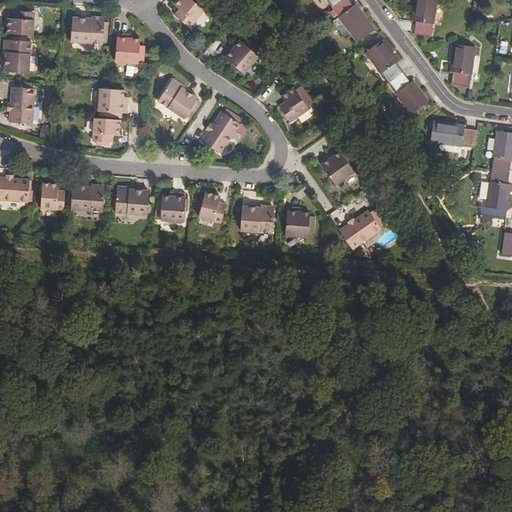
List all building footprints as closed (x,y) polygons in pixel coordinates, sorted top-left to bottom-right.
[(189,26),(204,8),(194,0),(177,0),(174,5),(178,8),(174,13),(189,26)] [(327,0),(335,10),(334,11),(354,36),(371,23),(352,0),(348,0),(327,0)] [(409,0),(408,14),(411,14),(409,27),(426,29),(427,17),(429,18),(431,0),(409,0)] [(8,16),(8,32),(34,34),(35,10),(18,9),(18,16),(8,16)] [(95,19),(88,18),(73,18),(72,42),(103,44),(104,20),(102,16),(97,16),(95,19)] [(129,37),(129,33),(117,32),(115,61),(139,63),(140,37),(133,37),(129,37)] [(405,78),(391,58),(394,55),(378,34),(362,47),(377,67),(378,66),(393,87),(392,87),(407,108),(425,95),(409,75),(405,78)] [(3,40),(3,47),(5,49),(5,55),(4,70),(28,72),(30,40),(6,38),(3,40)] [(467,68),(469,69),(473,41),(452,38),(447,65),(451,66),(450,78),(466,80),(467,68)] [(234,49),(232,47),(224,57),(245,73),(260,56),(240,40),(236,45),(234,49)] [(180,86),(180,83),(176,80),(170,81),(157,100),(185,118),(198,98),(186,90),(180,86)] [(10,102),(10,108),(9,120),(32,122),(34,87),(11,85),(10,102)] [(285,101),(279,106),(290,121),(310,107),(295,87),(282,97),(285,101)] [(124,100),(124,96),(125,89),(100,88),(99,111),(128,112),(128,101),(124,100)] [(213,126),(209,131),(202,141),(222,154),(241,124),(222,112),(213,126)] [(470,141),(472,124),(460,123),(461,119),(430,115),(427,136),(458,140),(458,139),(470,141)] [(119,134),(120,119),(95,117),(93,140),(113,141),(114,134),(119,134)] [(511,128),(493,125),(489,151),(490,151),(489,162),(487,175),(478,174),(475,190),(483,191),(482,198),(479,198),(477,209),(501,212),(507,178),(504,177),(507,154),(511,154),(511,128)] [(332,157),(330,154),(320,161),(336,184),(356,171),(342,150),(336,155),(332,157)] [(15,179),(9,179),(0,178),(0,201),(26,203),(28,180),(15,179)] [(40,208),(63,210),(65,191),(57,190),(57,184),(41,183),(40,208)] [(101,185),(94,185),(91,188),(87,187),(71,186),(70,211),(102,213),(104,189),(101,185)] [(148,192),(133,191),(129,191),(127,188),(119,188),(116,191),(115,214),(147,216),(148,192)] [(160,215),(160,219),(160,220),(183,222),(184,211),(189,211),(189,204),(185,204),(185,198),(186,193),(173,192),(173,196),(168,195),(162,195),(161,198),(157,198),(156,215),(160,215)] [(220,223),(226,207),(218,204),(220,196),(205,192),(198,217),(220,223)] [(270,206),(265,206),(262,208),(256,208),(240,207),(239,232),(271,234),(273,210),(270,206)] [(297,212),(297,208),(286,207),(284,235),(307,236),(309,212),(301,212),(297,212)] [(368,211),(355,220),(349,224),(339,231),(351,250),(381,229),(368,211)] [(511,230),(502,229),(500,244),(499,250),(511,252),(511,230)]
